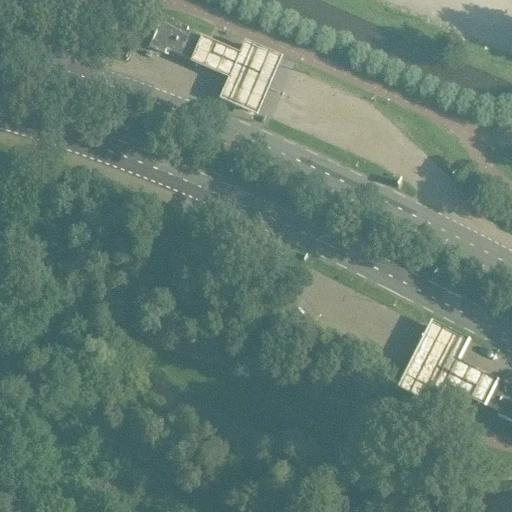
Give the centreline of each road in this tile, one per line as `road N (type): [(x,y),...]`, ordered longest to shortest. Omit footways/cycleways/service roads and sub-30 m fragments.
road 1 (trunk): [(470,245),(138,97)]
road 2 (trunk): [(204,190),(511,340)]
road 3 (trunk): [(0,117),(204,190)]
road 4 (trunk): [(138,97),(0,58)]
